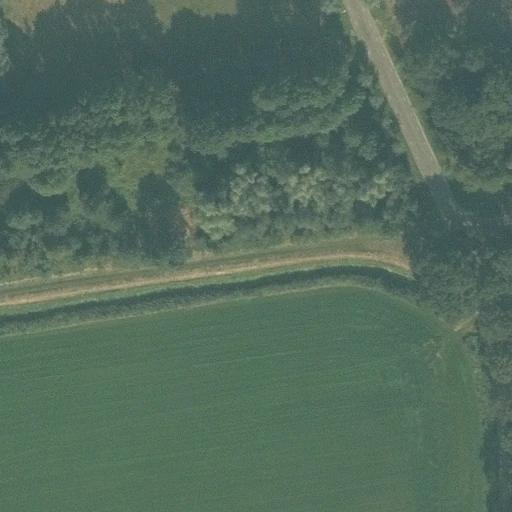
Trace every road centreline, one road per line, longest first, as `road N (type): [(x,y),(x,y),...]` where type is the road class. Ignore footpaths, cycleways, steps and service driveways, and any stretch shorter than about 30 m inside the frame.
road 1 (track): [(0,293),(270,249),(418,249),(458,235)]
road 2 (unclassified): [(511,511),(494,338),(458,235)]
road 3 (unclassified): [(458,235),(351,0)]
